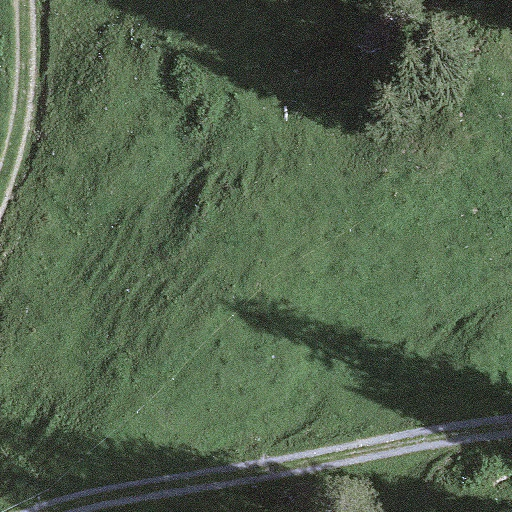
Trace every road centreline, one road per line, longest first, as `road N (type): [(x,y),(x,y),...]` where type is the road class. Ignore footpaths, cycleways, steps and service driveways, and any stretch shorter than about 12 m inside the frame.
road 1 (track): [(47,511),(84,498),(511,426)]
road 2 (track): [(33,0),(36,82),(20,181),(0,242)]
